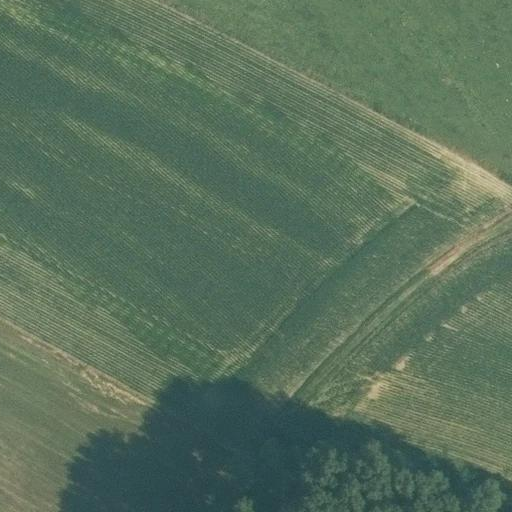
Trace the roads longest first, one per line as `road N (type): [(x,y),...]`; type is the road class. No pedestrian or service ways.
road 1 (track): [(0,280),(212,394),(253,382),(402,181),(387,131),(128,0)]
road 2 (track): [(511,219),(449,251),(297,404),(232,511)]
road 3 (track): [(387,131),(511,193)]
